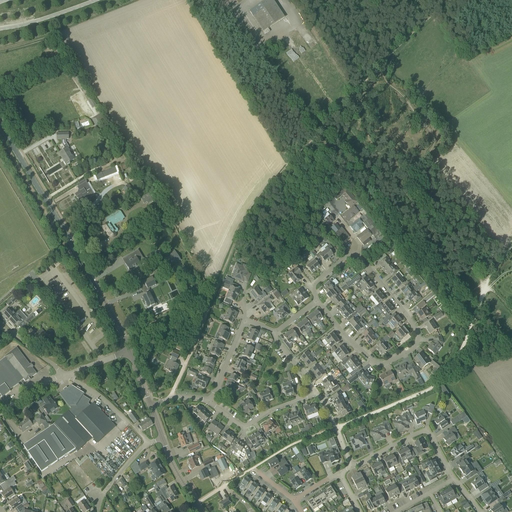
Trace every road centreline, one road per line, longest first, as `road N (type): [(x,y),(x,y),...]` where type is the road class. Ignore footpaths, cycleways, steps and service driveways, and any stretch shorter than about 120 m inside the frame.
road 1 (track): [(169,399),(251,210),(336,113)]
road 2 (tertiary): [(129,350),(0,125)]
road 3 (track): [(313,137),(378,194),(431,269),(432,291),(473,317)]
road 4 (residential): [(358,256),(417,332),(414,345),(379,365),(316,300)]
road 5 (track): [(423,160),(401,174),(355,128),(351,109),(388,84),(432,132),(432,148)]
road 6 (track): [(336,113),(484,284)]
road 7 (track): [(336,427),(432,387),(460,351),(484,284)]
road 8 (residential): [(454,480),(419,430),(350,466)]
road 9 (track): [(433,16),(336,113)]
road 10 (residential): [(209,401),(243,428),(315,391)]
